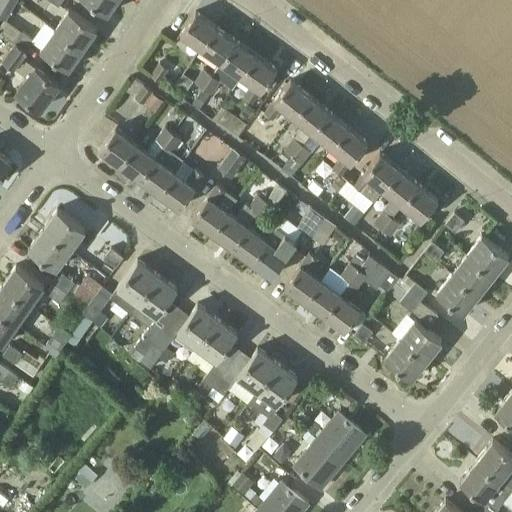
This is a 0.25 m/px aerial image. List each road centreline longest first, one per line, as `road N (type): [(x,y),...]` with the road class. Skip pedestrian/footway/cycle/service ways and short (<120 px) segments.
road 1 (residential): [(420,426),(52,152)]
road 2 (residential): [(511,213),(230,0)]
road 3 (residential): [(52,152),(153,0)]
road 4 (residential): [(420,426),(511,318)]
